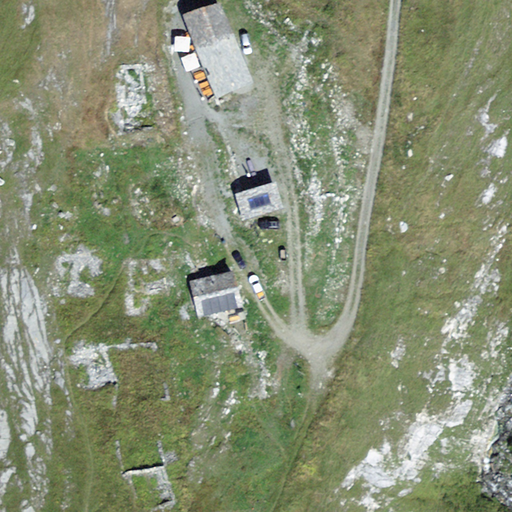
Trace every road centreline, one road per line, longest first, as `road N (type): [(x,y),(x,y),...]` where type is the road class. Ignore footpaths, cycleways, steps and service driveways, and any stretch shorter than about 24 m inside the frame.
road 1 (track): [(396,0),(376,282),(363,341),(327,364)]
road 2 (track): [(327,364),(293,344),(195,174),(195,123)]
